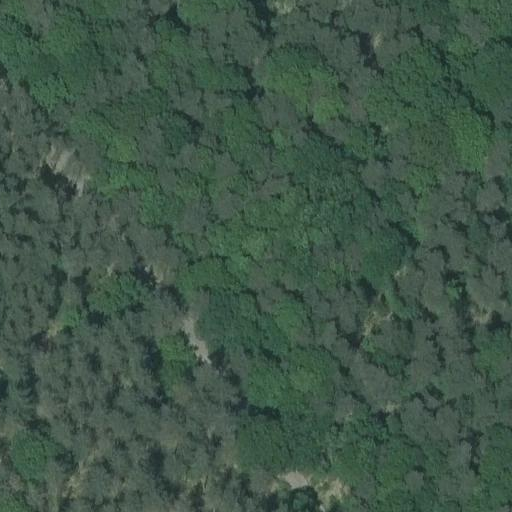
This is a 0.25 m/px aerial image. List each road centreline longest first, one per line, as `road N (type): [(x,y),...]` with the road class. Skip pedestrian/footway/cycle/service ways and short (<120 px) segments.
road 1 (track): [(511,55),(183,317)]
road 2 (track): [(151,275),(0,368)]
